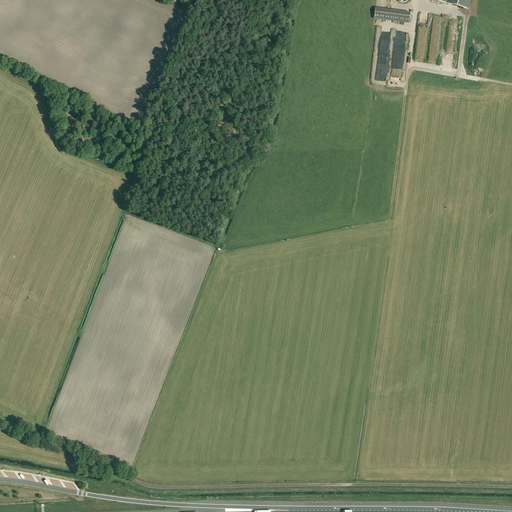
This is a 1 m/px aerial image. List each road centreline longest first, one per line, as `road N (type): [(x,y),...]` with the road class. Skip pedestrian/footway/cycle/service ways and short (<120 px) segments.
road 1 (unclassified): [(511,486),(155,486),(0,421)]
road 2 (motorway): [(251,511),(101,497)]
